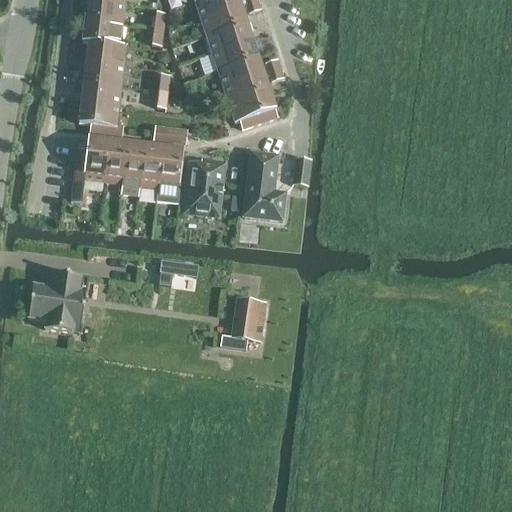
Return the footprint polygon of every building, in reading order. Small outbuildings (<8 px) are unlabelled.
[(127,0),(87,0),(87,4),(126,8),(127,0)] [(194,5),(200,24),(241,10),(237,0),(209,0),(204,2),(194,5)] [(243,0),(247,8),(257,5),(255,0),(243,0)] [(126,8),(87,4),(85,24),(124,29),(126,8)] [(257,5),(247,8),(250,17),(260,13),(257,5)] [(241,10),(200,24),(205,41),(247,27),(241,10)] [(154,33),(163,34),(164,23),(165,17),(156,16),(154,33)] [(89,45),(121,48),(124,29),(85,24),(82,45),(89,45)] [(247,27),(205,41),(211,58),(252,44),(247,27)] [(161,50),(163,34),(154,33),(152,49),(161,50)] [(252,44),(211,58),(217,75),(258,61),(252,44)] [(86,65),(125,70),(128,49),(121,48),(89,45),(86,65)] [(258,61),(217,75),(223,92),(264,78),(258,61)] [(269,77),(280,73),(277,63),(266,67),(269,77)] [(122,90),(125,70),(86,65),(84,85),(122,90)] [(280,73),(269,77),(272,86),(283,82),(280,73)] [(159,94),(167,95),(169,79),(161,78),(159,94)] [(264,78),(223,92),(228,109),(269,95),(264,78)] [(122,90),(84,85),(81,106),(120,110),(122,90)] [(167,95),(159,94),(156,111),(165,112),(167,95)] [(275,112),(269,95),(228,109),(234,126),(240,124),(242,132),(277,120),(275,113),(275,112)] [(117,130),(120,110),(81,106),(79,127),(90,128),(89,136),(122,139),(123,131),(117,130)] [(163,145),(165,131),(155,130),(153,144),(163,145)] [(165,131),(163,145),(186,148),(188,134),(165,131)] [(84,184),(104,187),(109,143),(88,141),(86,153),(78,152),(72,206),(82,207),(84,184)] [(109,143),(104,187),(122,189),(127,146),(109,143)] [(122,189),(121,198),(139,200),(140,191),(145,148),(127,146),(122,189)] [(158,193),(163,150),(145,148),(140,191),(158,193)] [(163,150),(158,193),(179,196),(184,153),(163,150)] [(284,226),(287,195),(274,194),(278,159),(251,156),(243,222),(284,226)] [(307,190),(311,163),(296,161),(293,188),(307,190)] [(219,223),(226,166),(201,163),(201,167),(189,166),(183,218),(219,223)] [(232,198),(231,214),(239,215),(241,199),(232,198)] [(90,280),(54,274),(52,289),(35,287),(30,321),(47,323),(46,331),(72,335),(73,327),(83,328),(90,280)] [(161,276),(159,288),(171,290),(173,278),(161,276)] [(222,339),(220,350),(246,354),(247,344),(261,346),(267,306),(247,304),(242,342),(222,339)]
